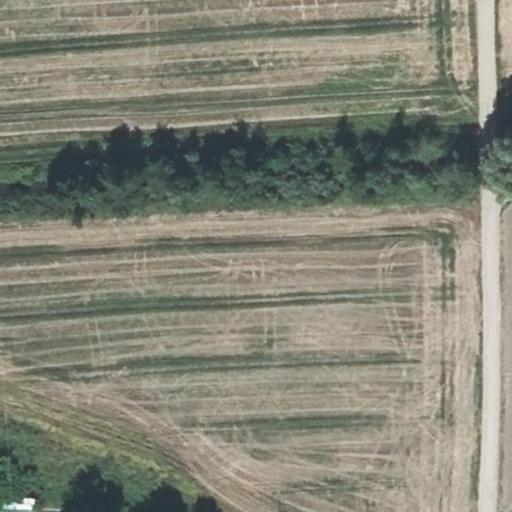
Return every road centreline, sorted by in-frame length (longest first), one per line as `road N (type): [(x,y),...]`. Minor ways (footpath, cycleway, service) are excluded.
road 1 (track): [(492,196),(486,511)]
road 2 (track): [(489,0),(492,196)]
